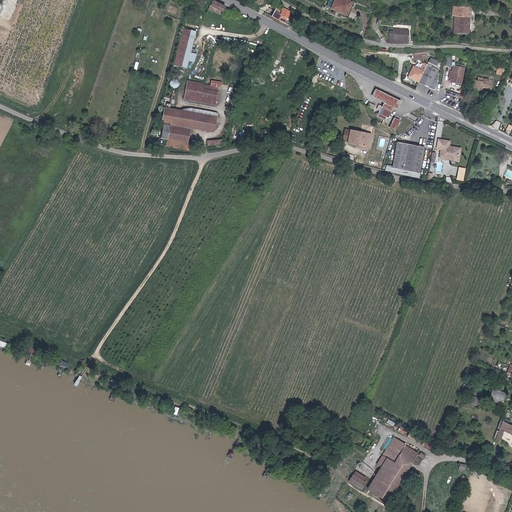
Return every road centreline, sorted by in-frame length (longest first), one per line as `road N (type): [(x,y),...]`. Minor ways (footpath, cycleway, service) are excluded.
road 1 (unclassified): [(511,192),(411,181),(279,145),(206,156),(121,153),(0,106)]
road 2 (primary): [(222,0),(511,142)]
road 3 (unknown): [(309,408),(397,177)]
road 4 (track): [(88,363),(172,242),(206,156)]
road 5 (residential): [(284,0),(353,39),(511,47)]
